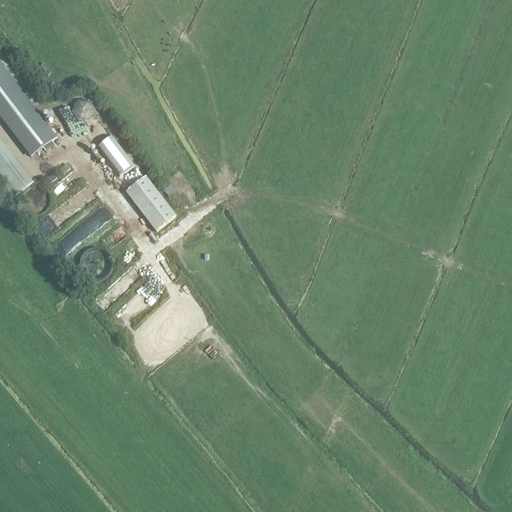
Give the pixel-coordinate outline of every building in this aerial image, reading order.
[(0,118),(32,160),(57,140),(0,66),(0,118)] [(0,184),(14,202),(34,186),(0,141),(0,184)] [(60,172),(63,176),(70,171),(67,167),(60,172)] [(47,181),(50,185),(57,180),(54,176),(47,181)] [(133,204),(153,189),(146,179),(126,194),(133,204)]
